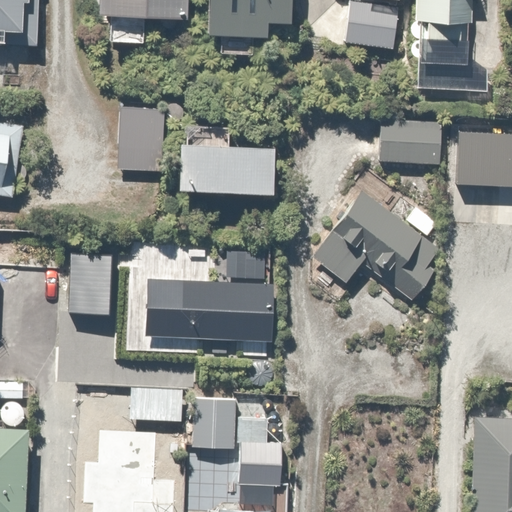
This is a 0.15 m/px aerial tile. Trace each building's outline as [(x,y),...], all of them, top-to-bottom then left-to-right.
[(0,0),(0,47),(38,48),(39,0),(0,0)] [(110,0),(109,42),(150,43),(151,19),(193,21),(193,0),(110,0)] [(302,0),(219,0),(219,36),(275,36),(275,24),(303,24),(302,0)] [(358,0),(349,0),(345,42),(396,47),(400,4),(358,0)] [(466,0),(419,0),(418,87),(465,88),(466,0)] [(164,107),(123,107),(123,185),(164,185),(164,107)] [(443,120),(382,119),(382,165),(443,166),(443,120)] [(233,129),(189,130),(191,196),(287,194),(286,143),(233,144),(233,129)] [(511,136),(459,133),(456,183),(511,186),(511,136)] [(0,194),(20,198),(30,142),(0,137),(0,194)] [(405,205),(398,216),(356,187),(307,258),(339,280),(354,259),(414,301),(432,275),(422,268),(439,244),(418,230),(425,219),(405,205)] [(245,258),(114,258),(114,322),(245,322),(245,258)] [(241,399),(195,399),(195,449),(236,449),(236,501),(275,501),(275,482),(287,482),(287,442),(272,442),(272,414),(241,414),(241,399)] [(511,511),(511,418),(478,417),(474,511),(511,511)] [(39,511),(40,434),(0,433),(0,511),(39,511)] [(93,498),(92,511),(177,511),(178,482),(153,481),(155,437),(102,436),(101,468),(84,467),(83,498),(93,498)]
